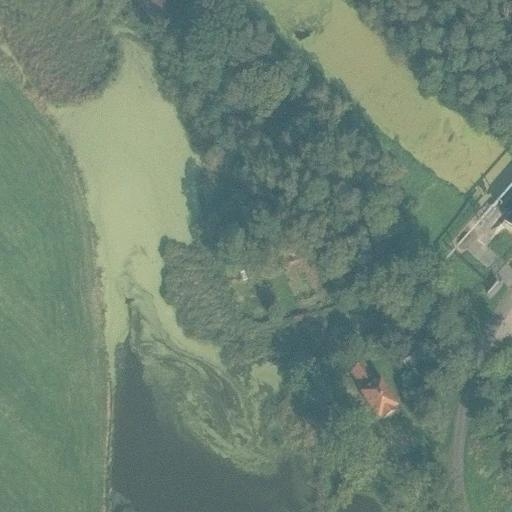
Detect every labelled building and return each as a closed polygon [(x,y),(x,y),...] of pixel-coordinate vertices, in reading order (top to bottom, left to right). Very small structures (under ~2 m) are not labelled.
[(164,38),(182,24),(163,0),(137,0),(135,2),(164,38)] [(407,372),(428,360),(419,345),(398,358),(407,372)] [(359,389),(372,382),(364,367),(351,375),(359,389)] [(336,392),(347,387),(342,378),(331,383),(336,392)] [(382,421),(393,414),(392,412),(396,409),(379,383),(359,396),(376,422),(381,420),(382,421)]
